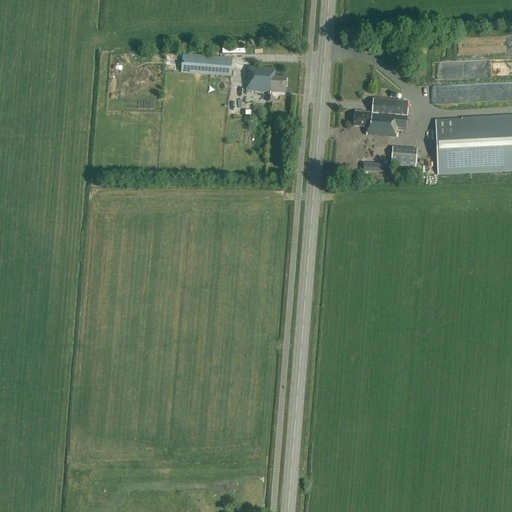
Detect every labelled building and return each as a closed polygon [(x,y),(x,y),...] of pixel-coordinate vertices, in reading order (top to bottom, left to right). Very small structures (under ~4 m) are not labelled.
[(165,72),(231,77),(232,60),(166,54),(165,72)] [(274,78),(275,69),(247,67),(245,91),(267,93),(267,102),(272,103),(273,93),(286,94),(287,78),(274,78)] [(366,128),(366,136),(396,139),(397,129),(406,129),(408,103),(373,100),(372,114),(354,113),(353,127),(366,128)] [(511,171),(511,118),(435,122),(438,175),(511,171)] [(416,164),(417,150),(392,148),(391,162),(416,164)] [(190,511),(191,499),(80,489),(77,511),(190,511)]
